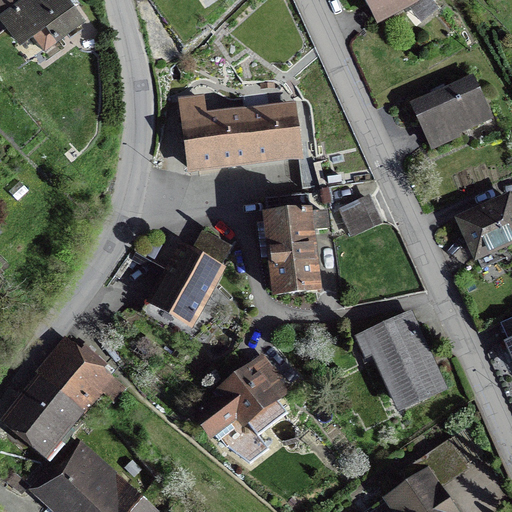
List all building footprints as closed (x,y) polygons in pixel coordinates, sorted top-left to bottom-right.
[(77,28),(48,0),(27,0),(0,28),(0,29),(39,67),(77,28)] [(363,0),(374,21),(415,0),(363,0)] [(471,76),(411,103),(431,147),(491,121),(471,76)] [(177,101),(187,174),(300,158),(292,103),(202,115),(200,98),(177,101)] [(511,206),(508,196),(454,218),(471,260),(511,243),(511,206)] [(370,199),(344,208),(353,235),(380,225),(370,199)] [(307,207),(261,213),(272,297),(318,291),(307,207)] [(177,244),(146,307),(189,329),(221,266),(177,244)] [(411,312),(356,336),(366,359),(374,356),(397,409),(444,388),(411,312)] [(511,337),(502,342),(511,364),(511,337)] [(111,377),(75,346),(5,424),(46,461),(84,418),(79,414),(111,377)] [(219,396),(192,416),(207,437),(234,418),(240,426),(285,393),(258,357),(214,389),(219,396)] [(153,511),(79,449),(42,491),(65,511),(153,511)] [(396,511),(456,511),(438,483),(426,490),(418,478),(388,498),(396,511)]
